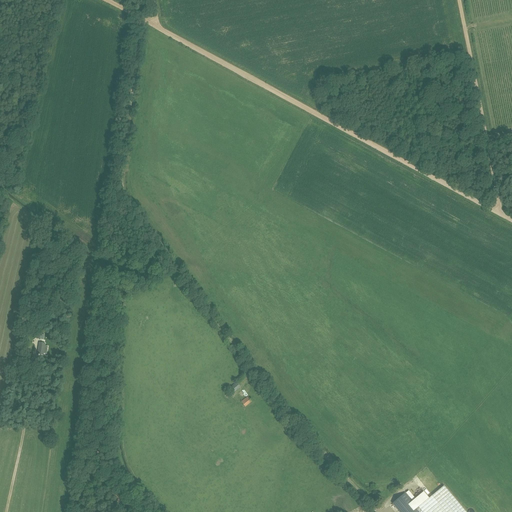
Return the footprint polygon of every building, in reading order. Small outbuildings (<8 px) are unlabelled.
[(42,343),(39,342),(37,354),(43,355),(44,353),(46,354),(48,346),(42,346),(42,343)] [(241,387),(237,382),(236,382),(229,388),(234,394),(241,387)] [(245,407),(252,402),(248,396),(241,402),(245,407)] [(422,511),(465,511),(444,486),(418,507),(422,511)] [(405,493),(393,503),(399,511),(420,511),(416,506),(428,497),(423,491),(411,501),(405,493)]
